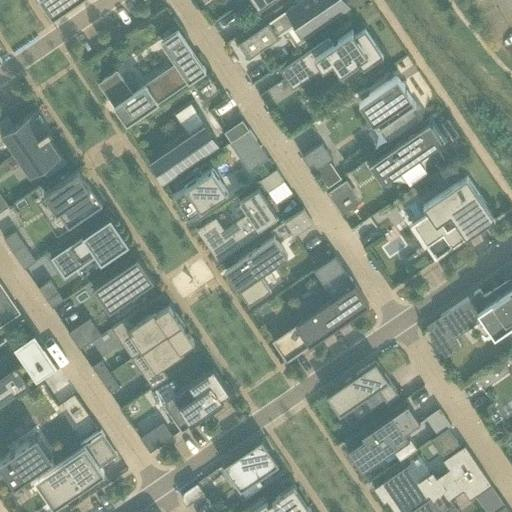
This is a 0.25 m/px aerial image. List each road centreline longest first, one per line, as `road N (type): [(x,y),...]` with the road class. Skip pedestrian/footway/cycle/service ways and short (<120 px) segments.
road 1 (residential): [(182,0),(401,323)]
road 2 (residential): [(157,492),(401,323)]
road 3 (residential): [(157,492),(0,259)]
road 4 (residential): [(401,323),(511,489)]
road 5 (residential): [(0,79),(119,0)]
road 6 (residential): [(401,323),(511,246)]
